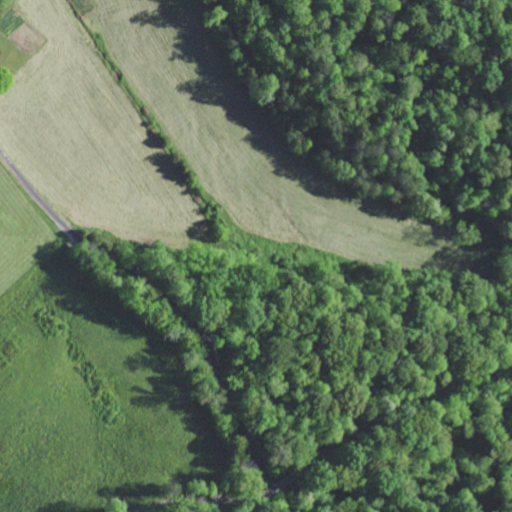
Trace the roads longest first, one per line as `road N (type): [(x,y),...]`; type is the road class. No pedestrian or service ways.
road 1 (residential): [(0,151),(59,222),(191,329),(266,490)]
road 2 (residential): [(137,511),(284,484),(383,412),(511,364)]
